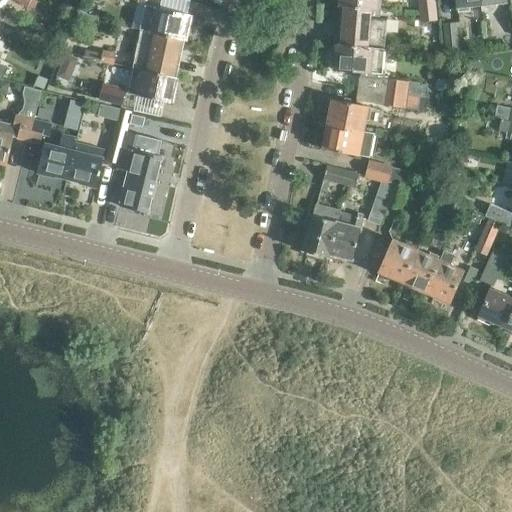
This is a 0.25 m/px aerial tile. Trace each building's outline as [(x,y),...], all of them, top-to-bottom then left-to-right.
[(160,0),(159,6),(185,12),(187,0),(160,0)] [(345,7),(380,10),(380,0),(340,0),(340,6),(345,6),(345,7)] [(419,0),(421,11),(435,10),(434,0),(419,0)] [(483,11),(481,0),(457,0),(459,11),(470,10),(469,5),(480,4),(481,11),(483,11)] [(506,0),(481,0),(483,11),(493,10),(493,2),(506,1),(506,0)] [(62,5),(59,11),(69,15),(74,5),(68,3),(62,5)] [(140,29),(180,38),(186,39),(191,15),(145,4),(139,29),(140,29)] [(342,45),(384,49),(387,19),(380,19),(380,10),(345,7),(342,45)] [(0,8),(0,19),(16,28),(17,26),(23,30),(27,22),(0,8)] [(436,20),(435,10),(421,11),(422,22),(436,20)] [(459,47),(458,33),(457,22),(442,24),(445,48),(459,47)] [(172,76),(180,38),(140,29),(131,68),(172,76)] [(382,74),(384,49),(342,45),(342,47),(336,46),(335,71),(370,73),(382,74)] [(56,75),(68,80),(77,55),(65,50),(56,75)] [(100,61),(100,62),(113,65),(116,53),(102,50),(101,53),(85,50),(83,57),(100,61)] [(178,77),(172,76),(131,68),(126,92),(172,102),(178,77)] [(407,96),(427,99),(428,98),(432,98),(433,93),(425,85),(421,84),(422,83),(379,77),(378,78),(360,75),(358,90),(385,93),(407,96)] [(0,80),(0,92),(6,95),(9,82),(0,80)] [(102,85),(99,98),(122,104),(125,91),(102,85)] [(18,139),(29,141),(35,119),(33,119),(40,91),(24,86),(23,93),(24,101),(22,109),(17,115),(14,124),(0,120),(0,162),(7,164),(14,137),(19,138),(18,139)] [(356,100),(374,102),(374,104),(375,104),(399,107),(426,111),(427,99),(407,96),(385,93),(358,90),(356,100)] [(364,131),(369,106),(356,104),(332,99),(327,124),(364,131)] [(511,108),(496,105),(494,118),(500,119),(497,131),(511,134),(511,108)] [(39,107),(37,117),(50,121),(53,110),(39,107)] [(131,114),(132,112),(120,109),(110,147),(122,150),(129,124),(131,114)] [(458,111),(457,119),(465,121),(467,112),(458,111)] [(131,114),(129,124),(142,127),(145,117),(131,114)] [(52,124),(35,119),(29,141),(41,144),(43,133),(50,135),(52,124)] [(369,158),(374,133),(364,131),(327,124),(323,149),(369,158)] [(161,158),(140,152),(144,136),(127,132),(118,169),(129,172),(120,206),(147,213),(161,158)] [(69,173),(77,143),(76,142),(78,137),(62,133),(58,146),(45,143),(38,172),(55,176),(56,170),(69,173)] [(104,149),(77,143),(69,173),(82,176),(81,182),(97,186),(104,158),(102,157),(104,149)] [(404,187),(405,183),(408,172),(369,162),(366,176),(389,182),(404,187)] [(346,184),(349,172),(327,166),(324,178),(346,184)] [(359,174),(349,172),(346,184),(356,187),(359,174)] [(393,184),(386,206),(398,211),(406,188),(393,184)] [(376,196),(367,221),(379,225),(388,201),(376,196)] [(438,199),(434,208),(455,217),(460,206),(438,199)] [(327,257),(337,223),(336,222),(340,210),(317,204),(314,212),(304,251),(327,257)] [(489,219),(501,224),(511,228),(511,210),(511,212),(511,211),(511,213),(511,214),(490,205),(485,217),(489,219)] [(349,226),(337,223),(327,257),(344,262),(345,258),(352,260),(363,221),(361,220),(363,214),(358,213),(356,219),(351,218),(349,226)] [(492,245),(501,224),(489,219),(488,219),(480,239),(475,250),(487,255),(492,245)] [(403,282),(416,251),(393,241),(380,272),(403,282)] [(492,285),(507,252),(494,247),(480,279),(492,285)] [(443,250),(439,261),(426,292),(449,302),(463,271),(449,266),(454,255),(443,250)] [(426,292),(439,261),(416,251),(403,282),(426,292)] [(506,328),(511,314),(511,298),(490,289),(479,316),(479,317),(478,320),(490,325),(491,322),(506,328)]
